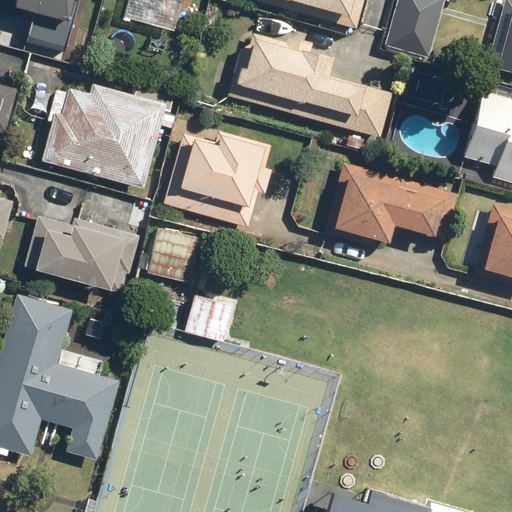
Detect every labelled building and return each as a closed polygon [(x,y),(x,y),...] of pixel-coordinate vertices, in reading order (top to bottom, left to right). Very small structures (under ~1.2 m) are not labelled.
[(89,0),(0,0),(31,8),(22,42),(75,56),(89,0)] [(195,0),(129,0),(128,4),(189,21),(195,0)] [(248,0),(353,29),(361,0),(248,0)] [(444,0),(397,0),(385,45),(429,57),(444,0)] [(511,0),(510,0),(492,64),(511,69),(511,0)] [(339,59),(250,34),(232,98),(383,140),(396,93),(334,76),(339,59)] [(166,108),(63,82),(42,163),(144,190),(166,108)] [(18,91),(0,85),(0,152),(1,153),(18,91)] [(511,99),(479,90),(461,161),(511,174),(511,99)] [(219,140),(186,130),(165,204),(253,229),(277,145),(222,130),(219,140)] [(457,194),(342,164),(323,235),(391,252),(397,230),(444,242),(457,194)] [(16,204),(0,199),(0,258),(2,259),(16,204)] [(511,210),(493,206),(473,279),(511,289),(511,210)] [(131,236),(44,215),(30,270),(117,291),(131,236)] [(154,226),(143,271),(185,282),(196,236),(154,226)] [(71,309),(14,292),(0,340),(0,446),(27,454),(38,418),(68,427),(62,449),(93,458),(117,379),(56,361),(71,309)] [(191,293),(182,329),(220,338),(229,302),(191,293)] [(435,511),(436,510),(371,491),(367,505),(332,494),(326,511),(435,511)] [(436,510),(435,511),(475,511),(439,502),(436,510)]
